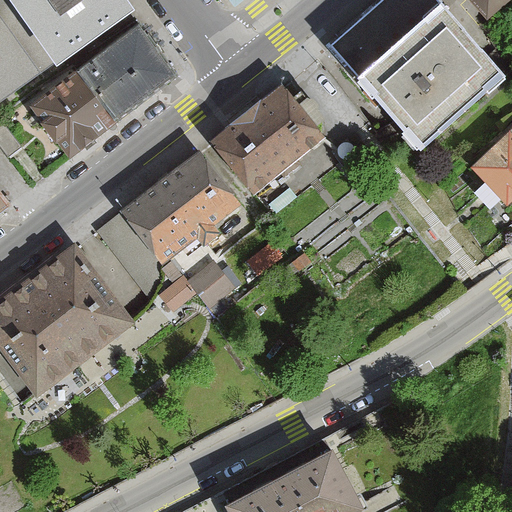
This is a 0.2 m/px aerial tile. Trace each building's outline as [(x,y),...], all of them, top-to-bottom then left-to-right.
[(0,0),(0,104),(42,73),(60,58),(132,4),(128,0),(0,0)] [(222,0),(233,13),(249,0),(222,0)] [(440,6),(434,0),(387,0),(329,51),(356,82),(419,154),(461,117),(504,80),(440,6)] [(473,0),(488,17),(507,0),(473,0)] [(175,75),(137,24),(77,70),(115,120),(145,98),(175,75)] [(115,120),(77,70),(30,104),(69,156),(111,124),(115,120)] [(249,116),(214,144),(254,194),(324,137),(315,126),(324,119),(301,91),(292,98),(284,88),(249,116)] [(0,123),(0,143),(9,156),(21,147),(2,121),(0,123)] [(511,131),(509,134),(474,168),(487,181),(475,192),(490,209),(502,198),(507,204),(511,198),(511,131)] [(165,180),(123,212),(163,264),(196,238),(203,246),(220,232),(214,225),(241,205),(200,153),(165,180)] [(0,190),(0,211),(10,204),(0,190)] [(163,264),(123,212),(98,232),(143,289),(168,270),(163,264)] [(272,242),(246,262),(258,277),(283,257),(272,242)] [(29,284),(0,305),(0,339),(38,389),(128,321),(74,250),(29,284)] [(213,260),(188,280),(197,293),(209,308),(235,287),(213,260)] [(159,295),(173,312),(197,293),(188,280),(184,276),(159,295)] [(361,511),(366,510),(335,449),(329,438),(274,467),(186,511),(361,511)]
